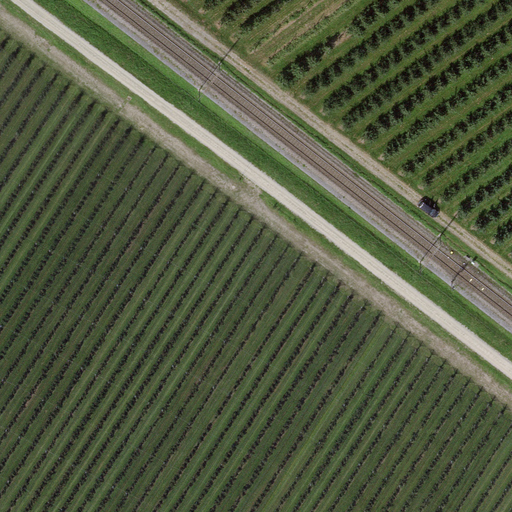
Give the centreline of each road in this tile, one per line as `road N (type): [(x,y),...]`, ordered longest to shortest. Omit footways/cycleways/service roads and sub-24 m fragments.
road 1 (track): [(511,387),(6,0)]
road 2 (track): [(156,0),(511,275)]
